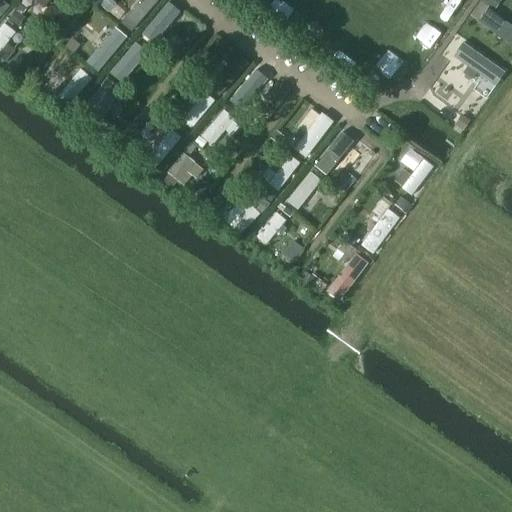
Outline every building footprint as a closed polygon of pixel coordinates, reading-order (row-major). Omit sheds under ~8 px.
[(501,0),(480,0),(480,2),(493,12),(502,0),(501,0)] [(21,2),(15,9),(22,14),(28,7),(21,2)] [(14,12),(8,20),(18,27),(24,19),(14,12)] [(280,84),(272,94),(281,101),(289,91),(280,84)] [(460,116),(453,126),(462,132),(469,122),(460,116)] [(126,141),(118,152),(128,160),(136,149),(126,141)] [(249,188),(244,194),(252,201),(257,195),(249,188)] [(266,188),(259,195),(269,203),(275,196),(266,188)] [(258,196),(253,202),(258,206),(255,209),(261,215),(269,205),(258,196)] [(400,199),(394,207),(406,215),(412,207),(400,199)] [(216,208),(211,215),(217,220),(222,213),(216,208)]
